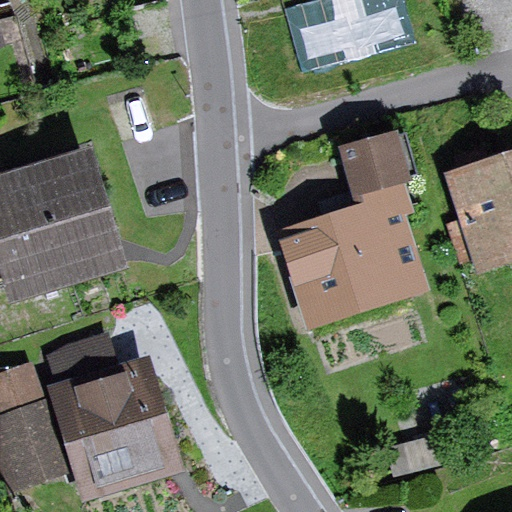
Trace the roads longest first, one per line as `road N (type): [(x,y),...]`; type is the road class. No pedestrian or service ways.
road 1 (residential): [(214,134),(223,344),(233,387),(303,511)]
road 2 (residential): [(214,134),(334,124),(511,75)]
road 3 (residential): [(200,0),(214,134)]
